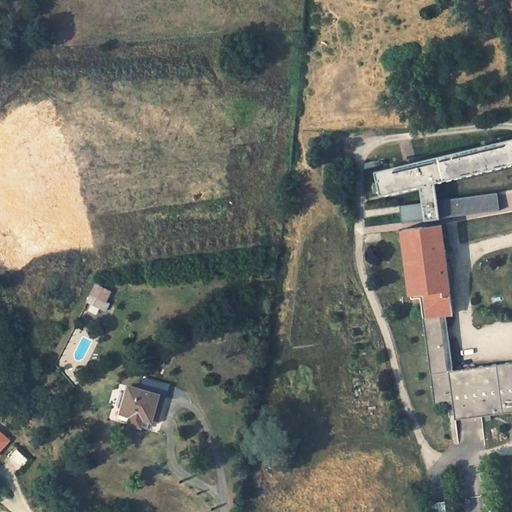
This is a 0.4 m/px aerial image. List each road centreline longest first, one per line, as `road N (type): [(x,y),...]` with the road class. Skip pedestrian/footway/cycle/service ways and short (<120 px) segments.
road 1 (unknown): [(444,511),(435,453),(368,261),(365,164),(381,139),(511,122)]
road 2 (unknown): [(511,242),(479,256),(469,296),(478,342),(511,340)]
road 3 (unknown): [(186,385),(228,456),(231,511)]
